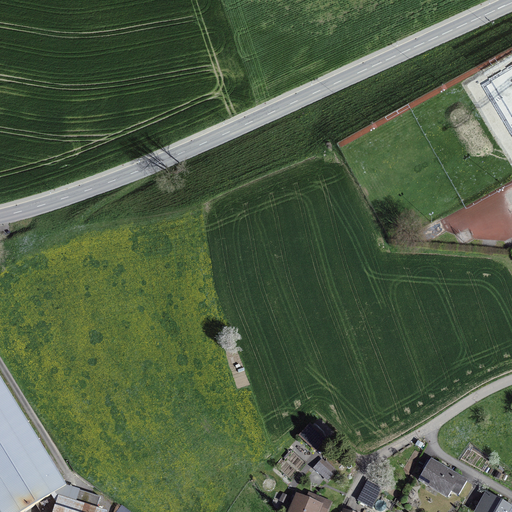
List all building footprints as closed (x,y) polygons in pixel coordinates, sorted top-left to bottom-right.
[(0,511),(24,511),(66,486),(0,379),(0,511)] [(315,448),(327,435),(309,419),(297,432),(315,448)] [(430,460),(419,480),(448,497),(452,490),(459,495),(467,482),(430,460)] [(314,468),(327,480),(332,475),(318,463),(314,468)] [(368,481),(358,501),(371,508),(382,488),(368,481)] [(75,501),(97,507),(100,497),(78,490),(75,501)] [(511,511),(511,507),(487,493),(476,511),(511,511)] [(309,494),(306,501),(319,506),(316,511),(326,511),(330,503),(309,494)] [(316,511),(319,506),(306,501),(297,497),(291,511),(316,511)] [(102,511),(58,498),(53,511),(102,511)]
